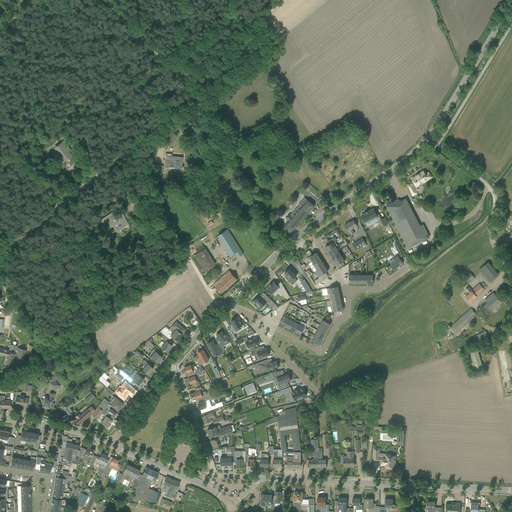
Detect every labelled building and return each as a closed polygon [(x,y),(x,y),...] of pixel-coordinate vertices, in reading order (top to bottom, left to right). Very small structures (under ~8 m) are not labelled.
[(206,121),(199,124),(202,129),(209,126),(206,121)] [(59,158),(62,162),(70,156),(67,153),(70,151),(63,141),(54,148),(60,156),(59,158)] [(181,172),(183,157),(171,156),(167,156),(167,154),(165,154),(164,160),(166,160),(166,162),(165,162),(164,167),(174,168),(174,171),(181,172)] [(236,173),(240,181),(246,178),(241,170),(236,173)] [(412,184),(408,186),(413,195),(417,193),(414,188),(416,186),(423,182),(424,182),(425,182),(426,181),(427,181),(427,180),(430,179),(430,177),(430,176),(430,175),(429,174),(428,174),(426,174),(425,175),(423,171),(419,174),(416,176),(412,179),(415,184),(413,185),(412,184)] [(130,204),(126,198),(120,201),(125,207),(130,204)] [(289,220),(284,227),(291,233),(303,219),(314,206),(305,198),(299,204),(301,206),(293,216),(290,214),(287,218),(289,220)] [(386,206),(408,249),(426,239),(406,199),(400,202),(399,199),(386,206)] [(362,208),(358,210),(363,218),(373,212),(376,217),(378,216),(381,221),(385,219),(382,212),(378,214),(375,209),(374,209),(371,203),(367,205),(362,207),(362,208)] [(121,228),(128,224),(124,218),(123,219),(122,217),(124,216),(121,213),(117,216),(116,215),(113,216),(111,213),(101,220),(104,225),(107,223),(108,226),(111,224),(114,229),(118,227),(120,227),(121,228)] [(344,225),(347,229),(351,235),(354,233),(351,229),(357,225),(353,220),(348,224),(348,223),(344,225)] [(240,250),(227,230),(217,236),(230,256),(240,250)] [(352,244),(356,250),(363,246),(364,248),(367,246),(366,244),(362,238),(352,244)] [(328,252),(336,247),(338,246),(335,241),(325,247),(328,252)] [(339,251),(336,247),(328,252),(331,256),(339,251)] [(206,248),(194,255),(203,272),(216,265),(206,248)] [(341,256),(339,251),(331,256),(334,261),(342,256),(341,256)] [(312,262),(319,257),(316,252),(307,258),(310,263),(312,262)] [(346,260),(342,255),(341,256),(342,256),(334,261),(337,266),(346,260)] [(399,266),(403,263),(398,256),(389,262),(390,264),(387,267),(391,272),(396,268),(396,269),(399,267),(399,266)] [(314,266),(322,262),(319,257),(312,262),(314,266)] [(317,271),(325,266),(322,262),(314,266),(317,271)] [(328,271),(325,266),(317,271),(315,272),(318,277),(328,271)] [(479,270),(489,282),(493,279),(482,267),(479,270)] [(284,273),(286,275),(285,277),(289,282),(292,285),(294,283),(294,284),(297,281),(294,278),(297,275),(295,273),(294,273),(293,272),(290,268),(287,270),(284,273)] [(215,287),(221,293),(226,288),(227,289),(237,280),(229,271),(214,285),(215,287)] [(471,282),(475,278),(469,272),(462,279),(467,285),(471,282)] [(304,280),(300,282),(305,290),(306,291),(310,288),(304,280)] [(270,287),(267,289),(272,295),(277,290),(282,295),(283,294),(287,299),(290,297),(281,282),(277,285),(273,281),(269,286),(270,287)] [(465,297),(467,298),(470,302),(487,287),(483,283),(480,285),(479,284),(472,290),(468,286),(465,289),(468,294),(465,297)] [(339,292),(338,286),(327,289),(328,294),(339,292)] [(340,298),(339,292),(328,294),(329,300),(340,298)] [(260,295),(254,301),(258,305),(256,307),(258,309),(259,310),(260,311),(263,308),(262,307),(267,302),(269,304),(272,301),(263,293),(261,295),(260,295)] [(487,313),(501,301),(493,293),(485,300),(487,302),(482,307),(487,313)] [(342,304),(340,298),(329,300),(330,306),(342,304)] [(343,310),(342,304),(330,306),(332,312),(343,310)] [(450,327),(456,334),(477,315),(471,309),(450,327)] [(284,327),(289,319),(290,317),(284,313),(279,324),(284,327)] [(230,322),(231,324),(228,326),(231,332),(234,330),(236,333),(239,331),(238,328),(241,327),(239,323),(240,323),(237,318),(230,322)] [(290,329),(294,321),(289,319),(284,327),(290,329)] [(299,324),(301,322),(295,319),(294,321),(290,329),(295,332),(299,324)] [(328,329),(331,324),(323,320),(320,325),(328,329)] [(164,335),(167,337),(169,339),(172,337),(176,341),(182,335),(181,334),(185,330),(176,322),(172,326),(175,330),(172,333),(169,330),(164,335)] [(300,335),(304,327),(299,324),(295,332),(300,335)] [(325,334),(328,329),(320,325),(317,330),(325,334)] [(322,340),(325,334),(317,330),(314,335),(322,340)] [(157,335),(164,340),(166,337),(160,331),(157,335)] [(227,340),(229,339),(226,333),(223,334),(222,331),(217,334),(218,338),(216,339),(222,351),(225,349),(223,346),(229,343),(227,340)] [(322,340),(314,335),(314,336),(312,334),(310,336),(313,338),(311,341),(320,345),(322,340)] [(487,336),(477,341),(479,344),(489,339),(487,336)] [(246,341),(248,348),(258,345),(255,338),(246,341)] [(148,346),(152,349),(154,346),(148,340),(144,345),(147,347),(148,346)] [(161,347),(163,349),(167,352),(168,352),(169,350),(169,349),(172,346),(165,340),(163,342),(161,341),(158,345),(161,347)] [(222,352),(217,344),(215,345),(212,341),(207,344),(210,349),(214,357),(220,354),(222,352)] [(15,358),(23,360),(26,351),(17,349),(17,351),(10,349),(9,351),(0,348),(0,354),(7,356),(5,364),(13,366),(15,358)] [(269,355),(266,349),(261,351),(260,350),(257,352),(256,348),(250,351),(252,356),(258,354),(259,359),(269,355)] [(479,348),(466,352),(472,371),(484,367),(479,348)] [(134,352),(141,358),(143,355),(137,349),(134,352)] [(162,358),(153,349),(150,353),(153,355),(150,357),(157,363),(158,363),(159,363),(161,360),(160,360),(162,358)] [(198,353),(199,355),(196,357),(199,362),(204,360),(206,363),(209,362),(209,363),(212,361),(209,355),(207,356),(203,350),(198,353)] [(279,364),(277,361),(274,362),(269,363),(268,359),(251,365),(252,369),(256,367),(256,369),(262,366),(263,369),(266,368),(267,368),(268,371),(272,369),(273,369),(279,367),(278,365),(279,364)] [(143,364),(142,365),(140,367),(148,374),(153,369),(143,360),(141,362),(143,364)] [(195,373),(203,370),(201,367),(199,363),(197,364),(199,368),(195,370),(193,364),(185,367),(187,373),(189,372),(190,375),(195,373)] [(86,364),(78,370),(81,374),(89,368),(86,364)] [(118,374),(123,378),(126,380),(129,377),(121,370),(118,374)] [(283,370),(264,377),(266,381),(277,377),(279,384),(277,385),(278,390),(289,386),(287,382),(291,380),(288,373),(284,374),(283,370)] [(131,380),(135,383),(139,386),(144,379),(137,373),(131,380)] [(101,376),(98,379),(107,387),(109,383),(101,376)] [(188,378),(191,384),(194,383),(195,387),(199,385),(198,381),(197,382),(194,376),(188,378)] [(50,384),(55,390),(61,386),(54,377),(51,380),(52,383),(50,384)] [(133,394),(135,391),(132,389),(124,382),(119,389),(118,388),(115,391),(119,395),(123,398),(126,394),(125,394),(127,391),(131,395),(132,394),(133,394)] [(253,383),(244,386),(247,394),(256,391),(253,383)] [(197,399),(198,401),(209,397),(212,396),(217,394),(216,390),(206,393),(205,391),(204,392),(202,388),(201,388),(201,387),(195,389),(197,392),(194,393),(196,399),(197,399)] [(306,396),(303,389),(300,390),(300,389),(295,391),(295,392),(292,393),(290,387),(276,392),(277,397),(285,394),(286,398),(293,395),(295,400),(306,396)] [(15,404),(22,404),(22,405),(27,406),(27,398),(23,398),(20,397),(20,392),(17,392),(16,397),(15,404)] [(51,403),(53,394),(49,393),(48,397),(45,396),(43,407),(49,408),(53,408),(54,404),(51,403)] [(101,402),(109,408),(111,405),(117,411),(120,408),(123,406),(122,405),(123,404),(114,397),(109,403),(104,398),(101,402)] [(75,404),(71,399),(60,406),(64,411),(65,411),(66,412),(68,416),(73,412),(70,407),(75,404)] [(0,407),(10,408),(10,400),(0,400),(0,407)] [(204,402),(198,404),(201,413),(223,405),(222,402),(215,404),(215,405),(212,406),(209,400),(204,402)] [(97,418),(103,411),(98,407),(92,415),(96,419),(97,418)] [(300,467),(301,462),(301,451),(298,428),(296,407),(284,410),(284,411),(285,414),(279,415),(277,416),(277,421),(278,423),(279,431),(280,431),(284,456),(283,456),(283,461),(287,461),(286,467),(300,467)] [(105,416),(101,422),(107,427),(112,420),(116,413),(110,409),(108,412),(107,412),(104,415),(105,416)] [(91,415),(86,410),(80,415),(78,414),(75,417),(76,419),(73,422),(78,427),(91,415)] [(213,420),(214,424),(224,421),(222,416),(216,418),(214,413),(213,413),(203,416),(205,423),(213,420)] [(216,427),(216,426),(215,427),(207,429),(210,437),(213,435),(214,438),(217,437),(224,435),(225,435),(229,433),(232,432),(230,426),(222,428),(223,429),(218,431),(216,427)] [(9,437),(10,432),(0,430),(0,438),(8,440),(7,443),(13,444),(14,438),(9,437)] [(21,431),(21,436),(18,435),(16,443),(20,444),(21,440),(25,441),(27,432),(21,431)] [(217,437),(218,438),(211,440),(214,448),(220,445),(219,442),(225,440),(224,435),(217,437)] [(74,444),(78,445),(79,440),(62,436),(60,446),(62,447),(65,448),(66,443),(71,444),(71,442),(74,443),(74,444)] [(74,443),(71,442),(71,444),(66,443),(65,448),(62,447),(59,461),(70,463),(71,454),(76,455),(77,452),(78,445),(74,444),(74,443)] [(0,454),(3,455),(4,449),(11,450),(12,447),(1,445),(0,447),(0,454)] [(87,462),(86,464),(91,466),(92,463),(93,463),(96,456),(92,455),(94,450),(87,447),(81,459),(87,462)] [(227,458),(220,458),(221,465),(229,465),(229,464),(232,464),(232,460),(232,458),(231,458),(230,447),(226,447),(227,458)] [(237,451),(234,451),(234,447),(231,447),(232,458),(234,458),(234,459),(237,459),(237,465),(243,465),(243,461),(245,461),(246,458),(246,454),(245,451),(242,451),(242,454),(237,453),(237,451)] [(246,454),(246,458),(248,458),(248,466),(254,466),(254,459),(254,457),(254,453),(251,452),(251,455),(248,455),(248,447),(246,447),(246,454)] [(313,460),(310,460),(310,462),(310,467),(318,467),(319,467),(318,450),(317,450),(313,451),(313,460)] [(273,461),(273,466),(281,467),(282,462),(282,460),(281,459),(281,456),(277,456),(278,451),(274,451),(274,454),(274,456),(273,459),(273,461)] [(341,455),(341,458),(341,463),(344,463),(344,467),(348,467),(348,466),(354,466),(353,452),(347,452),(347,456),(344,456),(344,455),(341,455)] [(100,472),(102,473),(107,463),(105,462),(107,456),(101,453),(99,458),(96,457),(94,460),(103,464),(103,466),(100,472)] [(260,466),(268,466),(268,459),(268,454),(264,454),(264,459),(260,459),(260,466)] [(379,454),(379,459),(381,460),(381,465),(385,465),(385,467),(389,468),(390,468),(392,469),(393,468),(394,468),(394,466),(395,466),(395,461),(395,456),(392,456),(391,456),(391,454),(390,454),(385,454),(379,454)] [(36,464),(40,465),(39,471),(44,472),(46,463),(40,461),(41,458),(37,457),(36,464)] [(117,471),(120,465),(117,464),(118,461),(112,458),(110,462),(109,464),(107,463),(102,473),(101,476),(98,481),(101,482),(104,477),(107,470),(110,471),(111,468),(117,471)] [(46,463),(44,472),(50,473),(51,467),(55,467),(57,461),(52,460),(52,464),(46,463)] [(124,479),(127,481),(133,468),(127,465),(123,472),(127,473),(124,479)] [(139,482),(135,490),(136,491),(131,501),(137,504),(139,500),(154,502),(157,497),(149,494),(151,489),(148,488),(152,480),(155,481),(158,473),(145,467),(139,482)] [(133,468),(127,481),(125,486),(128,487),(133,476),(136,478),(140,470),(133,468)] [(55,482),(64,483),(65,479),(68,480),(69,476),(62,475),(62,478),(56,477),(55,482)] [(166,496),(170,498),(173,490),(174,491),(173,493),(175,494),(180,482),(166,477),(163,484),(168,486),(167,489),(168,490),(166,496)] [(280,505),(284,505),(284,498),(281,497),(281,491),(275,491),(275,501),(275,504),(280,504),(280,505)] [(80,492),(75,504),(82,507),(87,496),(80,492)] [(302,499),(303,493),(294,492),(293,504),(298,504),(298,501),(302,501),(301,505),(308,505),(308,500),(302,499)] [(275,501),(272,501),(272,495),(266,495),(266,494),(266,504),(271,505),(271,508),(275,508),(275,501)] [(317,505),(317,508),(321,508),(321,511),(324,511),(331,511),(332,511),(329,511),(329,509),(329,504),(325,504),(325,497),(317,497),(317,502),(317,505)] [(342,511),(344,511),(348,511),(349,508),(346,508),(346,498),(342,498),(342,497),(341,497),(340,498),(338,498),(338,501),(335,501),(335,509),(337,509),(338,508),(342,508),(342,511)] [(51,505),(60,507),(62,500),(52,498),(51,505)] [(352,503),(352,505),(356,505),(356,510),(360,510),(362,510),(362,505),(360,505),(360,503),(360,498),(353,498),(352,503)] [(379,511),(379,507),(375,506),(372,506),(373,499),(365,498),(365,508),(369,508),(368,511),(379,511)] [(161,506),(169,510),(172,502),(164,499),(161,506)] [(396,504),(393,504),(393,499),(385,499),(385,509),(396,509),(396,504)] [(435,511),(436,507),(434,507),(435,502),(427,502),(427,508),(427,511),(435,511)] [(446,504),(445,511),(459,511),(460,503),(455,503),(454,504),(446,504)]
